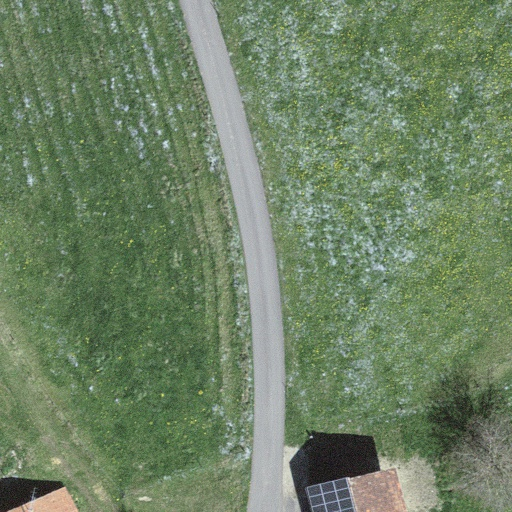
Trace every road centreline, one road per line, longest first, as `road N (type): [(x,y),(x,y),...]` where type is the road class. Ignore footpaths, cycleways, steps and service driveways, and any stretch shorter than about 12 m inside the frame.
road 1 (unclassified): [(197,0),(253,214),(264,289),(272,394),(263,511)]
road 2 (track): [(114,511),(0,359)]
